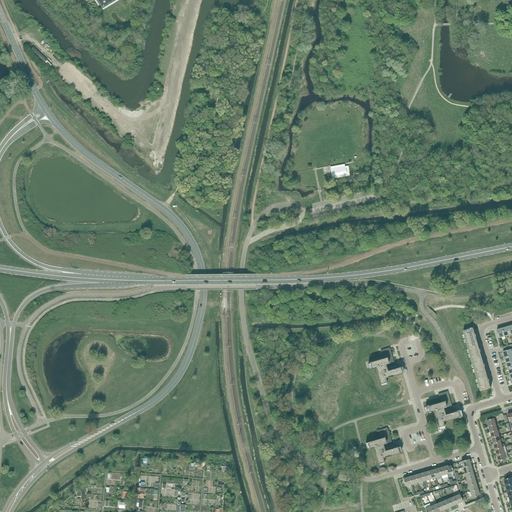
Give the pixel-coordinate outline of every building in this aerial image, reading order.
[(96,0),(102,9),(116,0),(96,0)] [(45,63),(47,61),(32,47),(31,49),(45,63)] [(348,169),(346,169),(345,167),(330,169),(332,179),(347,176),(346,172),(349,172),(348,169)] [(467,346),(478,343),(476,337),(477,337),(476,334),(475,334),(473,328),(472,328),(471,328),(471,329),(463,331),(467,346)] [(499,338),(505,336),(503,328),(497,330),(499,338)] [(479,349),(478,343),(467,346),(472,361),(482,358),(480,352),(481,352),(480,349),(479,349)] [(505,358),(511,355),(511,352),(511,349),(503,352),(505,358)] [(395,366),(392,355),(391,351),(381,354),(383,359),(370,363),(368,363),(370,369),(372,369),(375,368),(380,384),(381,385),(387,384),(386,382),(385,378),(402,374),(401,373),(403,373),(401,367),(400,368),(392,370),(391,367),(395,366)] [(484,364),(482,358),(472,361),(476,376),(486,373),(485,367),(485,364),(484,364)] [(488,379),(486,373),(476,376),(481,391),(491,388),(489,382),(490,382),(489,379),(488,379)] [(448,395),(447,391),(438,394),(439,397),(439,398),(440,402),(441,402),(427,406),(429,413),(433,411),(438,428),(444,426),(443,422),(459,417),(457,411),(453,412),(452,410),(453,409),(452,409),(448,395)] [(388,431),(379,434),(380,439),(367,443),(366,443),(368,449),(369,449),(373,448),(378,464),(378,465),(384,464),(384,462),(383,458),(399,454),(399,453),(400,453),(399,447),(397,448),(397,447),(389,450),(389,447),(392,446),(392,445),(388,431)] [(493,444),(501,442),(499,436),(492,438),(493,444)] [(499,461),(506,459),(504,453),(497,455),(499,461)] [(470,462),(469,462),(469,459),(461,461),(463,468),(471,465),(470,462)] [(447,474),(453,473),(451,464),(447,465),(447,466),(445,466),(447,474)] [(464,474),(472,471),(471,465),(463,468),(464,474)] [(447,474),(445,466),(441,467),(439,468),(441,476),(447,474)] [(441,476),(439,468),(435,469),(433,470),(435,478),(441,476)] [(435,478),(433,470),(429,471),(427,472),(429,480),(435,478)] [(429,480),(427,472),(427,471),(423,472),(423,473),(421,473),(423,481),(429,480)] [(466,479),(474,477),(472,471),(464,474),(466,479)] [(423,481),(421,473),(417,474),(418,474),(415,475),(417,483),(423,481)] [(417,483),(415,475),(412,476),(409,477),(411,485),(417,483)] [(411,485),(409,477),(406,478),(403,479),(405,487),(411,485)] [(468,486),(476,483),(474,477),(466,479),(468,486)] [(470,492),(477,489),(476,483),(468,486),(470,492)] [(478,492),(477,489),(470,492),(471,498),(479,495),(478,492)] [(457,504),(463,502),(459,494),(454,497),(457,504)] [(451,507),(457,504),(454,497),(448,499),(451,507)] [(446,509),(451,507),(448,499),(442,501),(446,509)] [(440,511),(446,509),(442,501),(437,504),(440,511)]
